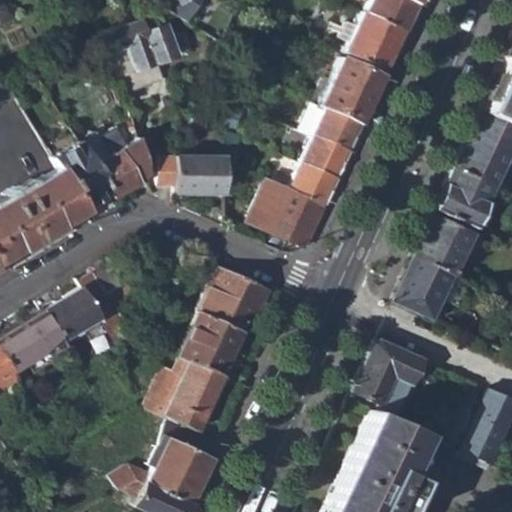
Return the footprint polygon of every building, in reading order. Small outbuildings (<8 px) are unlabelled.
[(162,0),(164,4),(186,18),(194,0),(162,0)] [(397,28),(399,29),(412,0),(367,0),(362,12),(397,28)] [(340,50),(379,69),(397,28),(362,12),(359,10),(340,50)] [(123,43),(133,67),(174,52),(162,21),(139,30),(133,15),(99,28),(108,49),(123,43)] [(500,55),(476,108),(511,124),(511,18),(497,53),(500,55)] [(133,67),(123,43),(108,49),(115,67),(126,71),(133,67)] [(321,105),(357,122),(378,76),(337,57),(315,103),(321,105)] [(260,78),(238,67),(232,81),(254,91),(260,78)] [(308,134),(344,150),(357,122),(321,105),(315,103),(308,100),(295,128),(308,134)] [(488,183),(511,128),(511,124),(476,108),(473,107),(447,164),(488,183)] [(511,128),(488,183),(500,188),(511,160),(511,128)] [(132,135),(102,153),(94,138),(90,130),(75,138),(89,161),(109,195),(141,173),(132,135)] [(296,161),(332,177),(344,150),(308,134),(296,161)] [(81,209),(83,211),(109,195),(89,161),(75,138),(48,155),(55,165),(81,209)] [(154,183),(170,183),(171,154),(171,153),(153,153),(154,183)] [(221,154),(171,154),(170,183),(170,192),(221,192),(221,154)] [(284,186),(321,202),(332,177),(296,161),(284,186)] [(428,206),(469,224),(488,183),(447,164),(428,206)] [(0,258),(81,209),(55,165),(16,189),(13,184),(1,192),(4,196),(0,198),(0,258)] [(284,186),(263,176),(243,220),(301,246),(321,202),(284,186)] [(406,254),(447,273),(466,230),(426,212),(406,254)] [(108,254),(101,258),(116,285),(122,281),(124,280),(108,254)] [(386,299),(426,318),(447,273),(406,254),(386,299)] [(101,293),(116,285),(101,258),(85,268),(101,293)] [(191,311),(236,332),(246,309),(253,312),(264,290),(213,266),(191,311)] [(114,315),(116,303),(129,293),(122,281),(116,285),(101,293),(85,268),(72,277),(76,284),(96,319),(111,344),(126,333),(114,315)] [(58,339),(60,344),(80,332),(79,330),(96,319),(76,284),(39,307),(58,339)] [(18,364),(29,357),(41,349),(44,355),(60,344),(58,339),(39,307),(0,331),(0,356),(8,370),(18,364)] [(178,357),(216,375),(236,332),(191,311),(171,355),(178,357)] [(346,388),(375,401),(388,374),(404,380),(416,357),(369,336),(346,388)] [(41,349),(29,357),(33,362),(44,355),(41,349)] [(0,424),(0,385),(13,377),(8,370),(0,356),(0,427),(1,427),(0,424)] [(216,375),(178,357),(170,372),(159,366),(140,407),(162,417),(168,402),(197,415),(216,375)] [(388,374),(375,401),(391,408),(404,380),(388,374)] [(16,382),(13,377),(0,385),(0,390),(1,392),(16,382)] [(465,453),(485,462),(507,412),(488,403),(465,453)] [(395,511),(412,476),(396,469),(414,429),(365,407),(316,511),(395,511)] [(131,479),(185,504),(214,440),(169,420),(145,473),(123,464),(104,475),(113,490),(117,487),(131,479)] [(131,479),(117,487),(134,495),(129,504),(146,511),(180,511),(185,504),(131,479)]
